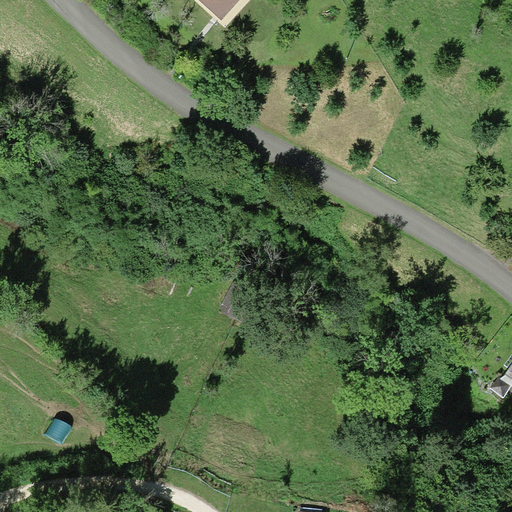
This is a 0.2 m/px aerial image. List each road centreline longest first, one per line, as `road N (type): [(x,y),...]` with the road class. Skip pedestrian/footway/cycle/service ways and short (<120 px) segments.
road 1 (residential): [(61,0),(136,71),(232,132),(437,236),(511,290)]
road 2 (track): [(0,502),(116,487),(195,511)]
